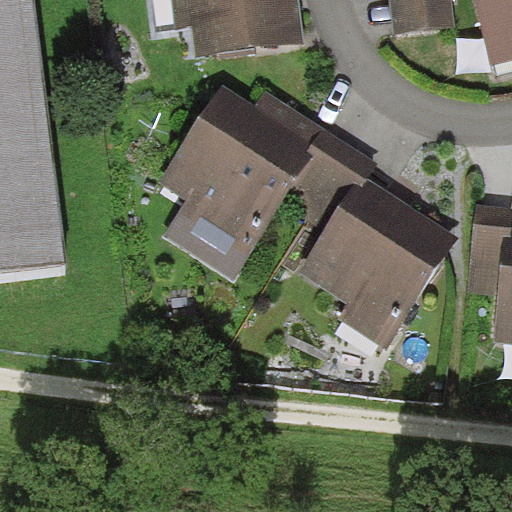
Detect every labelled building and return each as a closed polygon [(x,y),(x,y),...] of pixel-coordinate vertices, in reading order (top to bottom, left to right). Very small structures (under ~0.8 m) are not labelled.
[(19,0),(0,0),(0,296),(55,290),(19,0)] [(294,0),(171,0),(177,38),(196,35),(202,74),(303,60),(294,0)] [(445,27),(442,0),(380,0),(383,32),(445,27)] [(511,64),(511,0),(475,0),(493,70),(511,64)] [(249,139),(213,117),(162,202),(250,255),(278,210),(332,243),(352,208),(361,214),(377,188),(262,119),(249,139)] [(361,214),(352,208),(332,243),(310,282),(346,301),(329,331),(387,364),(445,261),(361,214)] [(511,220),(478,216),(474,255),(505,259),(493,359),(511,361),(511,220)]
